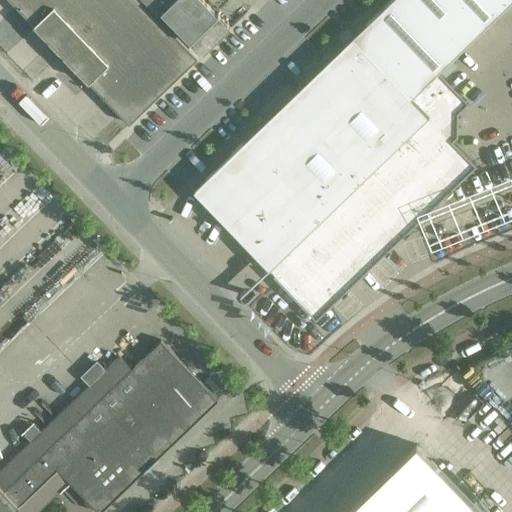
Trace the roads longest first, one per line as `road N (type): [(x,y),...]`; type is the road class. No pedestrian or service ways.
road 1 (unclassified): [(122,214),(343,0)]
road 2 (unclassified): [(311,415),(122,214)]
road 3 (tertiary): [(511,285),(401,340),(311,415)]
road 4 (unknown): [(159,253),(0,399)]
road 5 (unclassified): [(122,214),(0,87)]
road 6 (tertiary): [(311,415),(211,511)]
